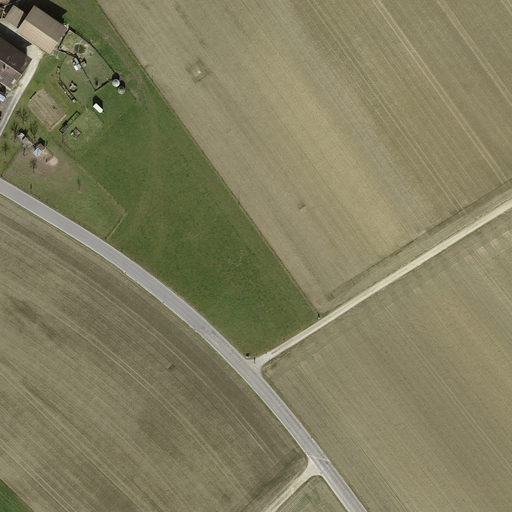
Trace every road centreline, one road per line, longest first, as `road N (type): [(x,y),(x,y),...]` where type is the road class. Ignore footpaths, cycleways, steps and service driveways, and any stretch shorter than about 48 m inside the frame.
road 1 (tertiary): [(0,186),(102,248),(199,324),(247,371),(358,511)]
road 2 (track): [(511,205),(247,371)]
